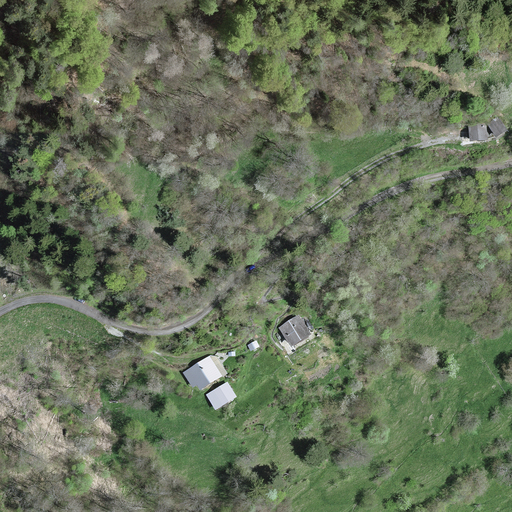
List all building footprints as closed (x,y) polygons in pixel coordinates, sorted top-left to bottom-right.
[(506,130),(498,118),(488,124),(496,136),(506,130)] [(485,124),(470,126),(471,140),(486,138),(485,124)] [(309,334),(299,317),(281,328),(292,345),(309,334)] [(221,376),(209,358),(185,373),(193,386),(197,383),(201,388),(221,376)] [(235,396),(227,383),(208,395),(216,408),(235,396)]
